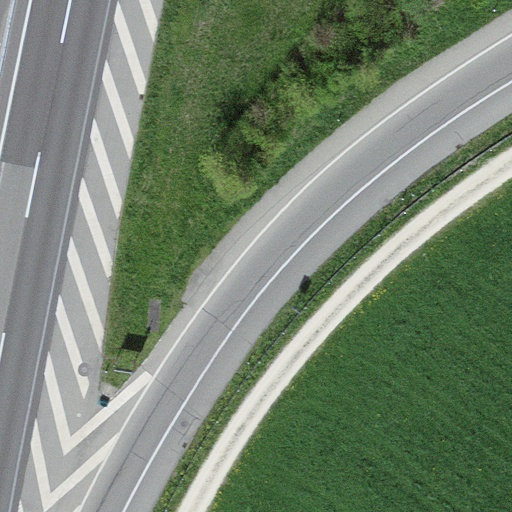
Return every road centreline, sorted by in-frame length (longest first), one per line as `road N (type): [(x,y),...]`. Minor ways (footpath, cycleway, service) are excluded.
road 1 (motorway): [(102,511),(195,352),(300,220),(425,115),(511,58)]
road 2 (track): [(191,511),(236,434),(331,314),(391,254),(511,162)]
road 3 (motorway): [(0,353),(70,0)]
